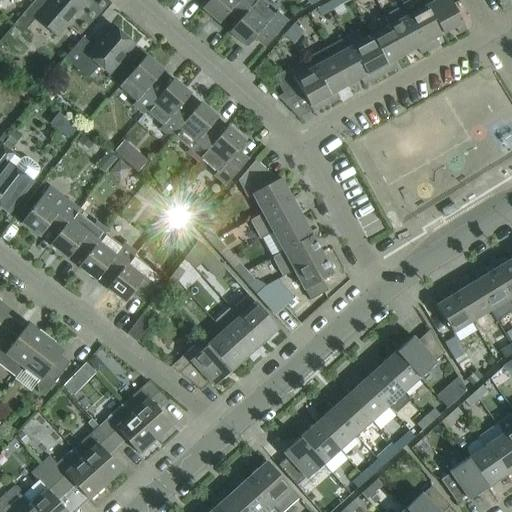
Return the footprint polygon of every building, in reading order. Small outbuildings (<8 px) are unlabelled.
[(35,0),(27,9),(28,10),(15,25),(24,31),(36,17),(45,25),(54,24),(61,31),(86,2),(83,0),(50,0),(50,1),(48,0),(35,0)] [(208,0),(202,8),(219,23),(227,14),(237,22),(238,22),(257,0),(208,0)] [(274,14),(257,0),(238,22),(237,22),(229,31),(247,46),(254,37),(265,47),(288,21),(277,11),(274,14)] [(343,3),(341,0),(331,0),(328,2),(332,9),(343,3)] [(443,33),(428,4),(425,0),(408,0),(402,4),(403,6),(404,6),(427,50),(428,50),(439,44),(435,37),(443,33)] [(425,0),(428,4),(443,33),(455,26),(459,33),(466,29),(452,4),(450,0),(425,0)] [(497,0),(502,9),(510,5),(506,0),(497,0)] [(332,9),(328,2),(317,8),(321,15),(332,9)] [(404,6),(403,6),(385,16),(405,54),(417,47),(421,53),(427,50),(404,6)] [(405,54),(385,16),(366,26),(371,35),(390,70),(396,67),(393,60),(405,54)] [(304,31),(294,23),(289,29),(299,37),(304,31)] [(83,36),(64,58),(88,78),(99,65),(109,73),(134,44),(112,25),(94,46),(83,36)] [(299,37),(289,29),(284,35),(293,43),(299,37)] [(390,70),(371,35),(363,40),(358,30),(347,37),(371,81),(390,70)] [(371,81),(347,37),(328,47),(348,85),(360,78),(364,84),(371,81)] [(328,47),(309,58),(333,101),(339,97),(336,91),(348,85),(328,47)] [(133,104),(143,113),(144,113),(146,110),(166,87),(156,79),(164,69),(146,54),(119,86),(136,101),(133,104)] [(313,112),(333,101),(309,58),(291,68),(290,67),(274,76),(287,99),(302,91),(313,112)] [(191,93),(174,78),(166,87),(146,110),(163,124),(160,128),(171,137),(174,134),(173,133),(193,111),(183,102),(191,93)] [(201,102),(193,111),(173,133),(174,134),(190,147),(187,151),(198,161),(201,158),(201,157),(221,135),(220,134),(210,126),(218,117),(201,102)] [(228,125),(220,134),(221,135),(201,157),(201,158),(217,171),(214,174),(226,185),(248,159),(237,149),(245,140),(228,125)] [(15,130),(7,140),(15,145),(22,135),(15,130)] [(8,161),(13,154),(1,144),(0,145),(0,205),(8,212),(32,180),(38,172),(40,168),(37,164),(28,157),(24,157),(21,159),(14,167),(8,161)] [(278,179),(257,160),(255,159),(238,180),(247,197),(251,192),(263,213),(291,197),(281,177),(278,179)] [(150,187),(143,197),(150,202),(157,192),(150,187)] [(76,211),(76,212),(79,208),(67,198),(64,202),(47,189),(21,222),(39,236),(47,227),(57,235),(58,235),(76,211)] [(188,202),(180,195),(174,202),(182,209),(188,202)] [(302,216),(291,197),(263,213),(251,219),(261,238),(273,232),(302,216)] [(104,233),(107,229),(96,221),(93,224),(76,212),(76,211),(58,235),(57,235),(50,244),(68,258),(75,248),(86,256),(86,257),(104,233)] [(312,235),(302,216),(273,232),(283,251),(312,235)] [(196,234),(188,228),(186,227),(179,236),(188,244),(196,234)] [(209,228),(203,233),(203,234),(211,243),(217,238),(209,228)] [(133,255),(134,255),(136,252),(124,242),(121,246),(104,233),(86,257),(86,256),(79,266),(97,280),(104,270),(114,278),(115,279),(133,255)] [(322,254),(312,235),(283,251),(273,256),(284,275),(294,270),(322,254)] [(232,255),(225,247),(217,238),(211,243),(225,259),(232,255)] [(197,254),(204,245),(198,240),(191,250),(197,254)] [(333,273),(322,254),(294,270),(304,289),(305,289),(310,299),(328,290),(322,279),(333,273)] [(144,301),(165,273),(153,264),(150,268),(134,255),(133,255),(115,279),(114,278),(107,288),(125,302),(133,292),(144,301)] [(511,261),(510,259),(492,270),(511,303),(511,261)] [(238,261),(232,267),(241,276),(247,271),(238,261)] [(185,271),(179,266),(178,266),(171,275),(177,280),(185,271)] [(511,310),(511,303),(492,270),(473,282),(491,309),(497,320),(511,310)] [(255,280),(247,271),(241,276),(249,285),(255,280)] [(170,290),(177,280),(171,275),(164,285),(170,290)] [(491,309),(473,282),(455,293),(472,321),(491,309)] [(266,285),(258,292),(256,294),(273,312),(283,304),(266,285)] [(472,321),(455,293),(436,305),(453,332),(472,321)] [(279,328),(255,301),(249,294),(232,309),(239,316),(262,342),(279,328)] [(0,341),(16,320),(6,313),(10,309),(0,301),(0,341)] [(262,342),(239,316),(222,330),(246,357),(262,342)] [(0,362),(16,375),(23,367),(46,337),(28,323),(25,328),(16,320),(0,341),(0,362)] [(435,361),(444,353),(430,329),(417,340),(413,336),(397,351),(420,377),(437,362),(435,361)] [(222,330),(207,344),(206,345),(230,371),(246,357),(222,330)] [(456,335),(445,342),(458,364),(469,357),(456,335)] [(64,350),(46,337),(23,367),(40,379),(37,383),(38,392),(44,396),(70,362),(61,354),(64,350)] [(206,345),(207,344),(202,339),(171,367),(200,389),(209,381),(213,386),(230,371),(206,345)] [(511,352),(511,344),(511,343),(500,350),(505,357),(511,352)] [(420,377),(397,351),(380,365),(404,391),(420,377)] [(404,391),(380,365),(364,380),(388,406),(404,391)] [(473,385),(482,376),(477,370),(467,378),(473,385)] [(372,420),(388,406),(364,380),(348,394),(372,420)] [(167,400),(150,381),(124,404),(156,439),(172,424),(158,408),(167,400)] [(488,390),(483,385),(482,384),(473,392),(479,398),(488,390)] [(479,398),(473,392),(464,400),(470,406),(479,398)] [(372,420),(348,394),(332,408),(356,435),(372,420)] [(156,439),(124,404),(108,418),(99,426),(116,446),(125,438),(139,453),(156,439)] [(462,413),(458,407),(457,407),(448,415),(453,421),(462,413)] [(356,435),(332,408),(316,423),(339,449),(356,435)] [(431,422),(440,414),(435,408),(426,416),(431,422)] [(511,412),(496,423),(503,433),(511,445),(511,412)] [(422,430),(431,422),(426,416),(417,424),(422,430)] [(339,449),(316,423),(300,437),(323,464),(339,449)] [(99,426),(73,448),(81,458),(105,484),(122,469),(108,454),(116,446),(99,426)] [(511,469),(511,445),(503,433),(485,445),(505,474),(511,469)] [(323,464),(300,437),(283,452),(287,456),(278,464),(297,485),(305,477),(307,478),(323,464)] [(399,451),(408,443),(403,437),(394,445),(399,451)] [(505,474),(485,445),(480,437),(466,447),(466,450),(467,454),(469,457),(468,458),(488,487),(505,474)] [(399,451),(394,445),(385,453),(390,459),(399,451)] [(105,484),(81,458),(73,448),(57,463),(50,456),(41,464),(66,491),(75,483),(88,499),(105,484)] [(488,487),(468,458),(449,471),(451,472),(441,479),(456,501),(466,494),(470,499),(488,487)] [(283,511),(300,497),(267,461),(250,477),(273,504),(280,511),(283,511)] [(68,511),(57,499),(66,491),(41,464),(32,472),(40,481),(33,486),(32,493),(37,498),(31,503),(38,511),(68,511)] [(367,480),(376,472),(370,466),(361,474),(367,480)] [(358,487),(367,480),(361,474),(352,482),(358,487)] [(264,511),(273,504),(250,477),(233,492),(250,511),(264,511)] [(376,490),(371,485),(370,485),(361,493),(366,499),(376,490)] [(442,511),(450,506),(450,505),(431,485),(423,494),(421,492),(405,508),(409,511),(442,511)] [(219,511),(250,511),(233,492),(215,507),(219,511)] [(38,511),(31,503),(23,494),(3,511),(38,511)] [(351,511),(359,505),(355,500),(354,499),(345,507),(349,511),(351,511)]
